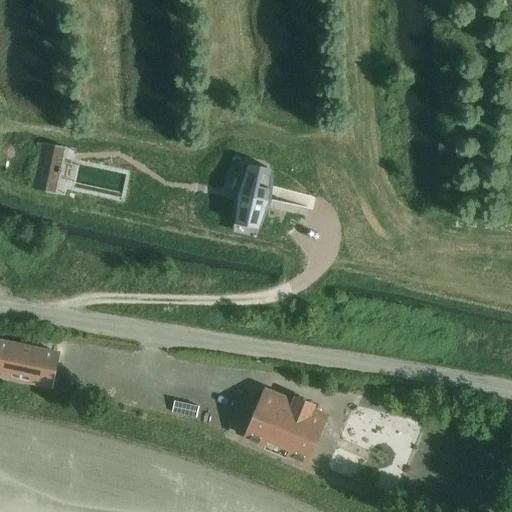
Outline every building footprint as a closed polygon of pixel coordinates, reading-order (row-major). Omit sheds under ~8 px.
[(60,134),(45,134),(46,174),(60,174),(60,163),(67,163),(67,141),(60,141),(60,134)] [(257,138),(248,172),(257,205),(280,206),(287,172),(279,138),(257,138)] [(81,315),(82,304),(60,302),(59,314),(81,315)] [(0,341),(0,374),(50,385),(57,354),(0,341)] [(121,385),(125,368),(114,366),(110,382),(121,385)] [(177,398),(202,406),(205,395),(180,388),(177,398)] [(306,461),(325,417),(264,390),(245,434),(306,461)] [(373,459),(366,457),(381,411),(349,401),(332,451),(394,471),(398,459),(375,451),(373,459)] [(493,441),(491,450),(500,452),(503,443),(493,441)]
